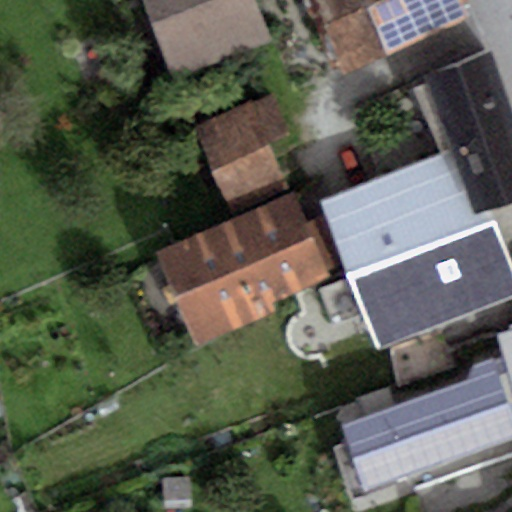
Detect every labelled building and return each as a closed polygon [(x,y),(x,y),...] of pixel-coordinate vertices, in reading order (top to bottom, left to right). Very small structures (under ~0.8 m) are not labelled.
[(262,0),(149,0),(173,72),(275,38),(262,0)] [(463,0),(320,0),(351,72),(472,20),(463,0)] [(441,152),(319,199),(377,350),(511,298),(511,262),(491,209),(511,201),(511,110),(490,52),(414,81),(441,152)] [(254,111),(196,134),(226,206),(284,182),(254,111)] [(302,196),(160,253),(196,342),(338,285),(302,196)] [(511,330),(501,333),(511,370),(511,330)] [(511,438),(511,417),(495,369),(342,423),(366,490),(511,438)]
